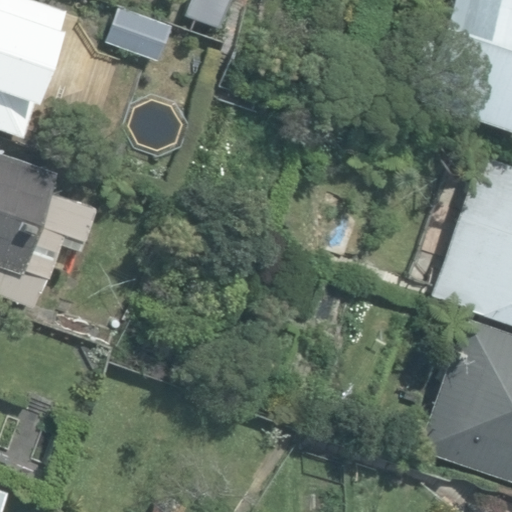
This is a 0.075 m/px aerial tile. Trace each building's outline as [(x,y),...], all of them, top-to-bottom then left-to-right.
[(0,0),(0,129),(15,134),(57,0),(0,0)] [(184,0),(181,12),(211,23),(218,0),(184,0)] [(402,93),(509,128),(511,120),(511,0),(445,0),(431,41),(420,38),(402,93)] [(0,293),(29,304),(55,227),(74,234),(84,206),(40,190),(48,168),(0,150),(0,293)] [(427,289),(511,318),(511,162),(476,150),(427,289)] [(257,270),(285,280),(294,257),(266,247),(257,270)] [(412,445),(511,478),(511,333),(456,315),(412,445)]
